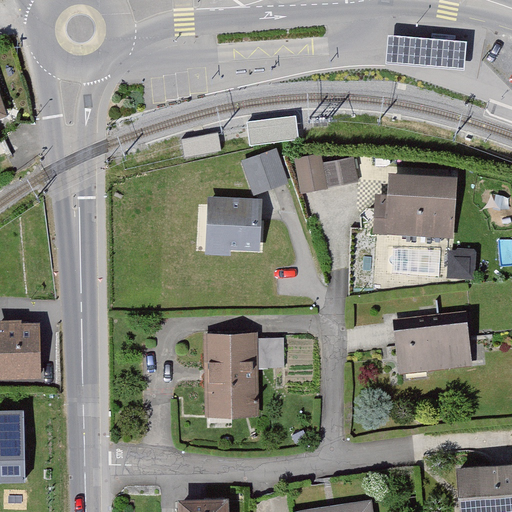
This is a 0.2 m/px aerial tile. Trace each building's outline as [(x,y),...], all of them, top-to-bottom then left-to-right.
[(466,40),(382,31),(380,57),(463,66),(466,40)] [(296,116),(247,122),(250,146),(299,140),(296,116)] [(221,151),(217,133),(181,140),(185,158),(221,151)] [(288,182),(276,149),(242,162),(254,195),(288,182)] [(294,168),(298,196),(355,185),(349,158),(294,168)] [(378,197),(376,231),(452,236),(455,181),(392,176),(390,198),(378,197)] [(210,198),(207,253),(229,254),(230,247),(257,248),(259,200),(210,198)] [(477,249),(446,248),(446,280),(476,280),(477,249)] [(0,321),(0,381),(37,381),(35,325),(18,326),(18,321),(0,321)] [(398,333),(402,372),(471,364),(466,325),(398,333)] [(200,337),(202,419),(253,418),(253,371),(281,370),(280,342),(251,343),(251,336),(200,337)] [(0,483),(26,483),(23,412),(0,412),(0,483)] [(511,511),(511,465),(453,471),(455,511),(511,511)] [(173,502),(173,511),(224,511),(224,499),(173,502)]
